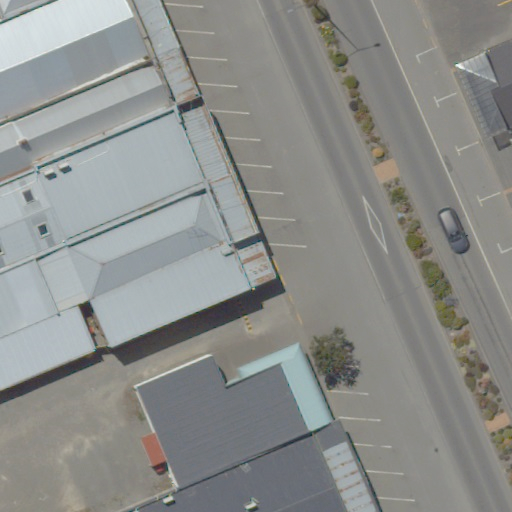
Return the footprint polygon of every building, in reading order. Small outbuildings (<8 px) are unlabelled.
[(0,0),(0,76),(110,29),(97,0),(0,0)] [(511,0),(508,0),(445,28),(479,106),(511,91),(511,0)] [(0,352),(212,261),(110,29),(0,76),(0,352)] [(511,91),(479,106),(511,182),(511,91)] [(276,398),(243,322),(171,353),(164,337),(94,367),(135,459),(276,398)] [(300,511),(322,503),(276,398),(135,459),(11,511),(300,511)]
